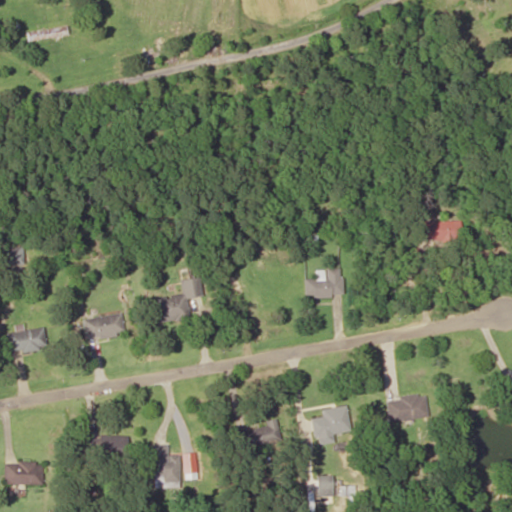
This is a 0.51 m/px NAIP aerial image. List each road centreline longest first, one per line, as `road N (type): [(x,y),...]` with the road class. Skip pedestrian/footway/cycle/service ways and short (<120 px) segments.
road 1 (residential): [(0,398),(501,313)]
road 2 (residential): [(0,93),(186,65),(312,32),(377,0)]
